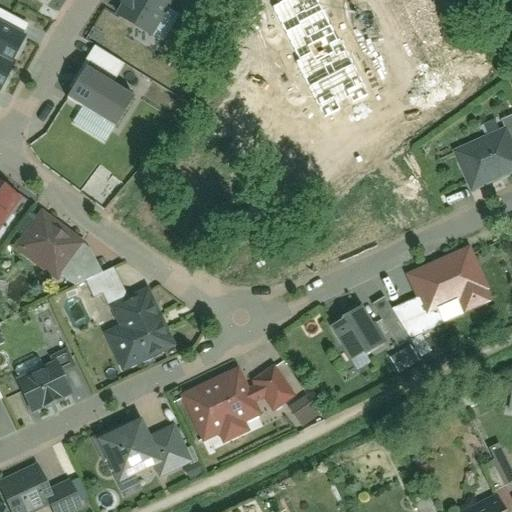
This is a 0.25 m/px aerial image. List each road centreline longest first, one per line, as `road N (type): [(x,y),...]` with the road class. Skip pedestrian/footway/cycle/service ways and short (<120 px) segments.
road 1 (residential): [(0,152),(161,269),(245,314)]
road 2 (residential): [(245,314),(511,200)]
road 3 (residential): [(0,440),(245,314)]
road 4 (residential): [(83,0),(0,138)]
